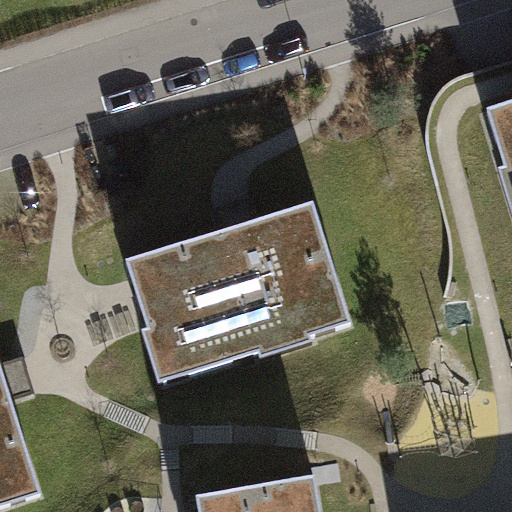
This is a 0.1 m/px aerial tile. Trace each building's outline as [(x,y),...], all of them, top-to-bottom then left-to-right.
[(511,176),(511,108),(488,116),(506,173),(507,178),(511,176)] [(511,214),(511,176),(507,178),(506,173),(500,175),(511,214)] [(215,212),(222,235),(240,230),(258,224),(251,200),(215,212)] [(222,235),(127,265),(148,333),(150,339),(176,331),(190,377),(259,356),(265,354),(260,337),(301,324),(306,341),(310,340),(352,327),(314,207),(258,224),(240,230),(222,235)] [(265,354),(259,356),(261,362),(313,345),(310,340),(306,341),(301,324),(260,337),(265,354)] [(160,387),(190,377),(176,331),(150,339),(148,333),(143,335),(160,387)] [(24,360),(0,367),(5,382),(11,403),(35,395),(24,360)] [(0,367),(0,510),(41,498),(11,403),(5,382),(0,367)] [(320,511),(315,481),(197,502),(198,511),(320,511)]
